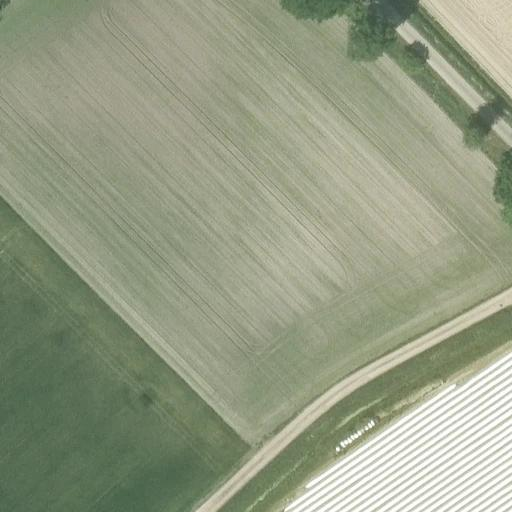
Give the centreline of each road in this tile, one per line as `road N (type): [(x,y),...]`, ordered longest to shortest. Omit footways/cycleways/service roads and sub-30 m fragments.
road 1 (track): [(204,511),(335,390),(511,295)]
road 2 (unclassified): [(511,139),(377,0)]
